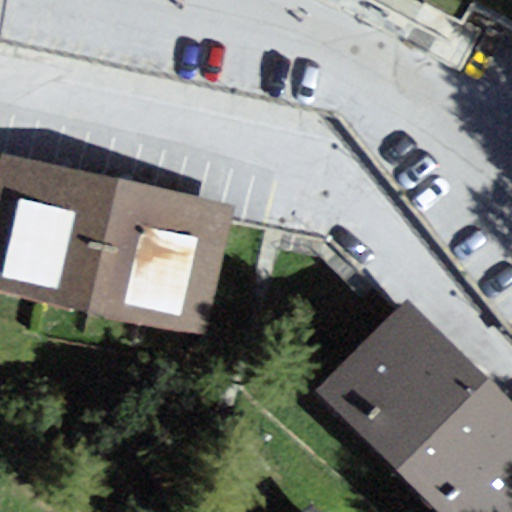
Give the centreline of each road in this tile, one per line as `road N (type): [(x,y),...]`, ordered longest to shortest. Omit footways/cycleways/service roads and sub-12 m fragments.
road 1 (residential): [(0,102),(23,100),(179,149),(315,203),(511,386)]
road 2 (residential): [(155,0),(249,14),(370,62),(511,208)]
